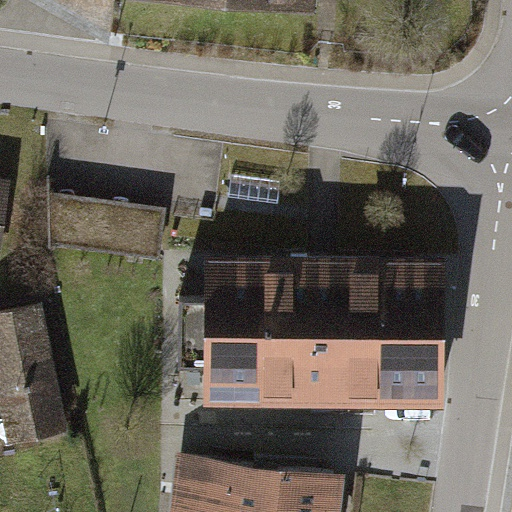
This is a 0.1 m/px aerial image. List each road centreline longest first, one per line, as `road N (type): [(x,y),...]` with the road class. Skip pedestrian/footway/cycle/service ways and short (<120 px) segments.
road 1 (residential): [(0,76),(257,111),(511,128)]
road 2 (residential): [(460,511),(511,140)]
